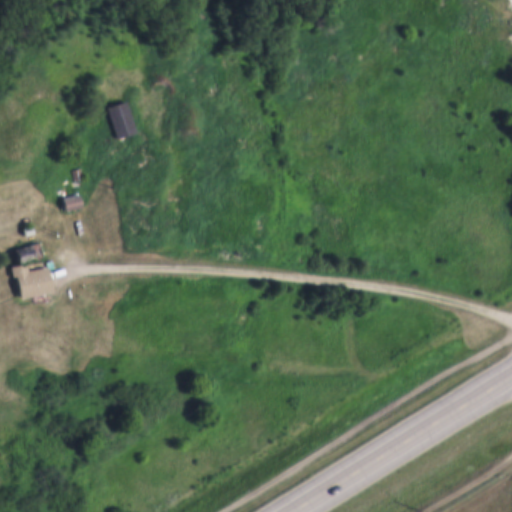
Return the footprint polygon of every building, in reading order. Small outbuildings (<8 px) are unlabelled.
[(105,103),(124,97),(133,129),(114,134),(105,103)] [(103,137),(112,136),(113,154),(104,155),(103,137)] [(69,168),(78,165),(82,176),(73,179),(69,168)] [(60,195),(75,190),(79,203),(64,208),(60,195)] [(20,226),(29,223),(31,230),(22,233),(20,226)] [(11,246),(37,238),(41,252),(16,260),(11,246)] [(45,263),(50,287),(17,295),(9,264),(23,260),(25,268),(45,263)]
